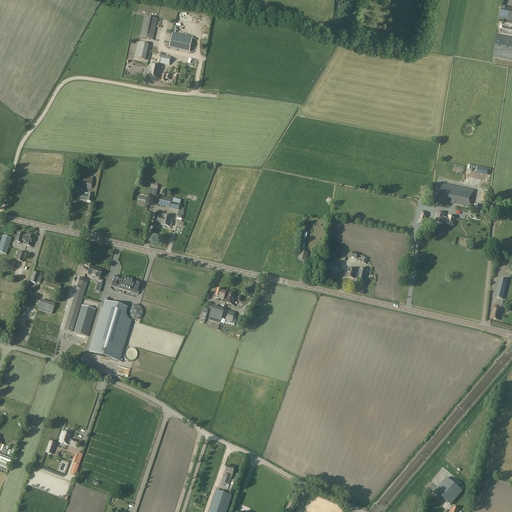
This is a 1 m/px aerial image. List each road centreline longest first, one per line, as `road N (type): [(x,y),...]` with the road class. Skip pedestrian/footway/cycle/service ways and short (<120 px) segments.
road 1 (residential): [(511,335),(0,216)]
road 2 (unclassified): [(361,511),(152,400),(0,343)]
road 3 (unknown): [(0,210),(20,146),(59,86),(79,77),(145,86)]
